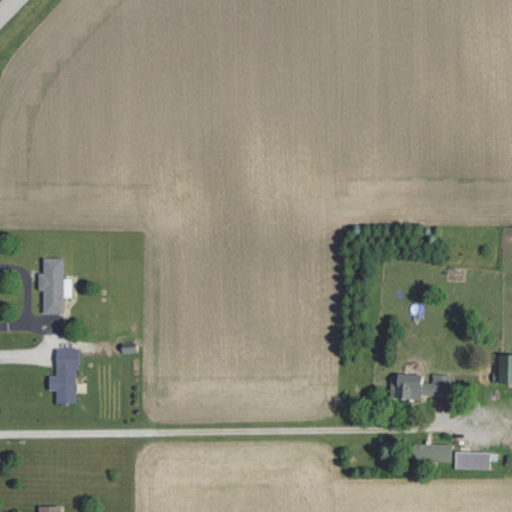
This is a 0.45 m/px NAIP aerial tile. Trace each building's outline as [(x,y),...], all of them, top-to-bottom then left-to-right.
[(66,257),(45,257),(45,272),(41,272),(40,288),(45,289),(45,312),(66,312),(66,297),(76,297),(76,278),(66,278),(66,257)] [(79,348),(58,347),(58,375),(51,375),(51,390),(58,390),(58,402),(78,402),(79,348)] [(511,353),(503,354),(502,382),(511,382),(511,353)] [(454,374),(435,374),(434,382),(427,382),(427,375),(393,374),(392,395),(453,398),(454,374)] [(424,459),(454,460),(455,444),(424,443),(424,459)]
